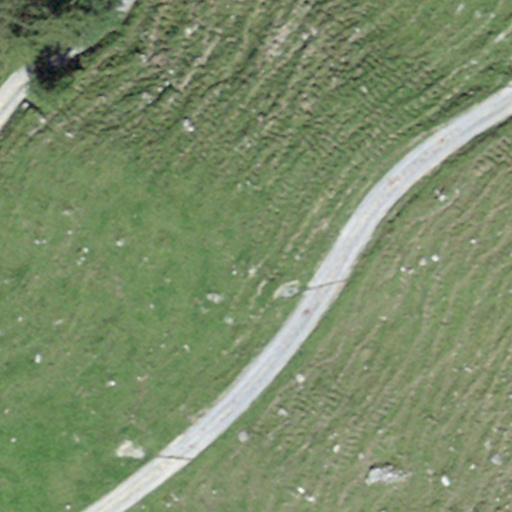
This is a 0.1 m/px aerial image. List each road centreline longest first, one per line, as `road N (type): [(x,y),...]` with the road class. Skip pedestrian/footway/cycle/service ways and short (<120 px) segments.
road 1 (track): [(107,511),(226,425),(396,180),(511,95)]
road 2 (track): [(0,104),(125,0)]
